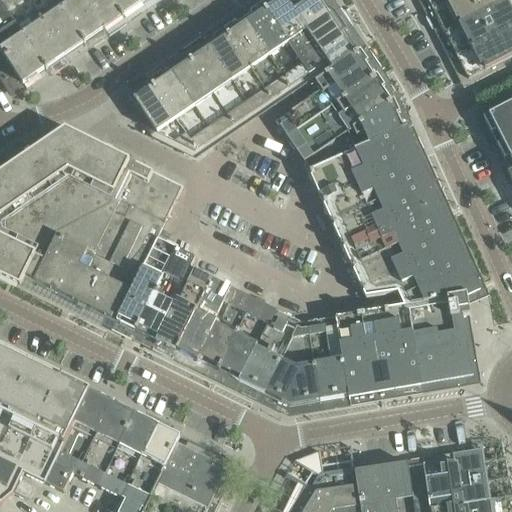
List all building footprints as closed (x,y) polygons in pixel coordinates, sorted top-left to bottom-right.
[(83,47),(85,46),(51,0),(7,0),(0,5),(0,6),(46,72),(47,72),(46,70),(83,46),(83,47)] [(79,0),(51,0),(85,46),(86,46),(85,44),(103,32),(79,0)] [(107,0),(79,0),(103,32),(121,20),(122,21),(123,20),(107,0)] [(107,0),(123,20),(124,20),(123,19),(140,7),(135,0),(107,0)] [(309,77),(327,65),(331,71),(356,54),(319,0),(312,0),(294,13),(284,0),(280,0),(265,11),(264,9),(263,9),(309,77)] [(511,3),(510,0),(425,0),(468,82),(511,59),(511,3)] [(45,73),(46,72),(0,6),(0,64),(2,68),(0,69),(0,73),(13,93),(26,85),(45,73)] [(245,22),(244,22),(290,90),(309,77),(263,9),(262,10),(263,12),(246,23),(245,22)] [(225,35),(272,103),(290,90),(244,22),(243,23),(244,25),(227,36),(226,34),(225,35)] [(208,47),(207,48),(253,115),(272,103),(225,35),(225,36),(226,37),(209,49),(208,47)] [(188,60),(234,128),(253,115),(207,48),(206,48),(207,50),(190,62),(189,60),(188,60)] [(279,129),(287,139),(374,80),(356,54),(331,71),(332,72),(314,84),(321,93),(291,114),(294,119),(279,129)] [(170,73),(216,140),(234,128),(188,60),(187,61),(188,63),(185,65),(184,64),(182,66),(182,67),(178,70),(177,69),(175,71),(174,72),(171,74),(170,73)] [(152,85),(151,86),(197,153),(216,140),(170,73),(169,74),(170,75),(153,87),(152,85)] [(374,80),(287,139),(303,164),(391,105),(374,80)] [(195,155),(197,153),(151,86),(150,86),(151,88),(134,100),(133,98),(131,99),(141,114),(142,114),(157,136),(195,155)] [(391,105),(303,164),(308,176),(365,300),(417,292),(419,305),(466,298),(476,294),(391,105)] [(511,105),(483,121),(497,148),(511,140),(511,105)] [(0,266),(34,283),(55,237),(60,239),(59,240),(94,256),(119,205),(165,224),(182,189),(64,130),(0,174),(0,266)] [(511,140),(497,148),(511,175),(511,174),(511,140)] [(136,333),(176,251),(156,241),(164,227),(165,224),(119,205),(94,256),(59,240),(60,239),(55,237),(34,283),(136,333)] [(189,270),(194,260),(176,251),(136,333),(156,343),(189,270)] [(156,343),(177,353),(211,281),(189,270),(156,343)] [(232,292),(211,281),(177,353),(197,363),(232,292)] [(218,373),(253,302),(232,292),(197,363),(218,373)] [(419,305),(407,308),(418,387),(469,378),(459,320),(470,318),(466,298),(419,305)] [(254,302),(253,302),(218,373),(238,383),(273,311),(262,306),(263,302),(256,299),(254,302)] [(417,387),(418,387),(407,308),(335,320),(348,399),(398,391),(397,389),(416,385),(417,387)] [(238,383),(264,396),(299,324),(273,311),(238,383)] [(320,404),(348,399),(335,320),(308,325),(320,404)] [(289,409),(320,404),(308,325),(302,326),(299,324),(264,396),(289,409)] [(0,505),(12,496),(22,474),(43,485),(89,394),(89,393),(0,349),(0,505)] [(89,394),(43,485),(63,495),(78,464),(82,466),(111,406),(89,395),(89,394)] [(134,417),(111,406),(82,466),(85,467),(80,479),(98,488),(134,417)] [(156,428),(134,417),(98,488),(117,498),(123,486),(127,488),(156,428)] [(179,439),(178,439),(157,429),(157,428),(156,428),(127,488),(130,489),(125,501),(119,511),(140,511),(142,510),(144,511),(176,447),(179,439)] [(418,443),(415,434),(402,439),(407,454),(425,449),(422,442),(418,443)] [(176,447),(144,511),(143,511),(209,511),(229,473),(228,470),(226,469),(224,474),(214,469),(216,464),(185,448),(184,450),(176,447)] [(423,467),(429,511),(485,502),(478,457),(469,458),(423,465),(423,467)] [(372,475),(356,477),(356,476),(355,476),(354,476),(359,511),(429,511),(423,467),(407,469),(407,468),(406,468),(406,469),(390,472),(390,471),(389,471),(389,472),(373,475),(373,473),(372,473),(372,475)] [(359,511),(354,476),(323,481),(318,489),(319,493),(315,494),(308,505),(313,507),(310,511),(305,511),(304,511),(359,511)] [(28,501),(34,489),(20,482),(14,494),(28,501)] [(486,511),(485,502),(429,511),(486,511)]
